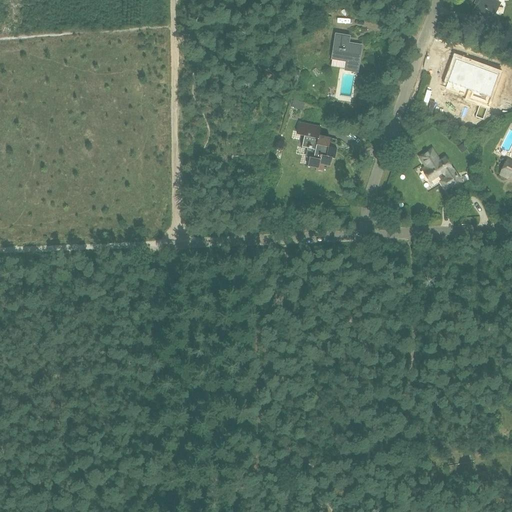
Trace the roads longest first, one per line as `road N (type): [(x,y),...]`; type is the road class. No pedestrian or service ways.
road 1 (residential): [(368,235),(367,202),(438,0)]
road 2 (track): [(172,0),(175,244)]
road 3 (unclassified): [(175,244),(368,235)]
road 4 (track): [(0,249),(175,244)]
road 5 (residential): [(368,235),(511,230)]
